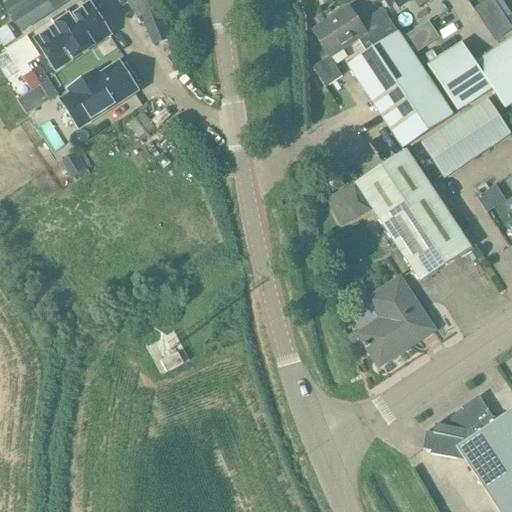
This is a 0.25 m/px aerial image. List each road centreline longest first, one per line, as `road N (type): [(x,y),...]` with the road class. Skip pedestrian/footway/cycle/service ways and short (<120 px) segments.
road 1 (unclassified): [(321,450),(289,375),(236,128)]
road 2 (unclassified): [(321,450),(511,322)]
road 3 (unclassified): [(107,0),(168,88),(205,119),(236,128)]
road 4 (unclassified): [(236,128),(220,0)]
